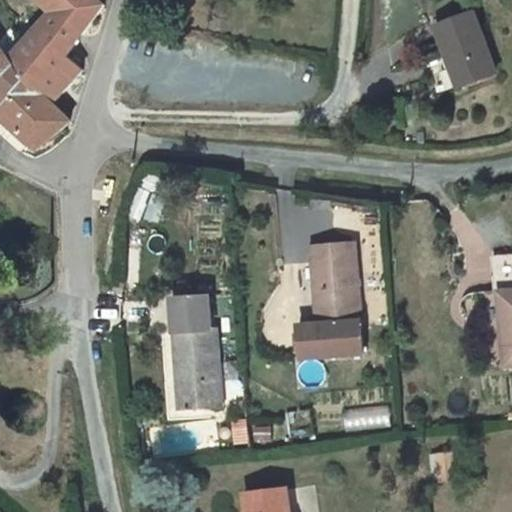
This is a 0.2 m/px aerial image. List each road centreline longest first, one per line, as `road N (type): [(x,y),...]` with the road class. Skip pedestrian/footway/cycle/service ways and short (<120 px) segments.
road 1 (unclassified): [(86,138),(425,173),(511,163)]
road 2 (unclassified): [(113,511),(77,312)]
road 3 (unclassified): [(86,138),(124,0)]
road 4 (unclassified): [(77,312),(79,182)]
